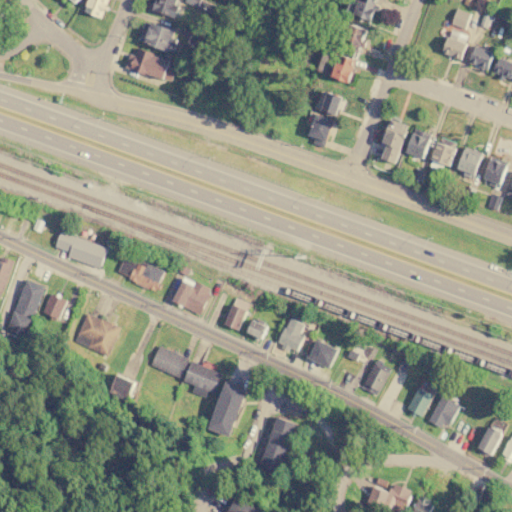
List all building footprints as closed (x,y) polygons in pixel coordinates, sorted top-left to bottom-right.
[(88,0),(108,0),(101,18),(84,11),(88,0)] [(151,0),(177,0),(176,4),(180,6),(177,17),(149,7),(151,0)] [(372,20),(378,4),(374,3),(374,0),(359,0),(358,3),(351,0),(347,11),(372,20)] [(470,12),(456,8),(451,23),(465,28),(470,12)] [(150,22),(145,21),(139,39),(144,41),(150,22)] [(152,22),(176,31),(168,51),(144,42),(152,22)] [(367,29),(350,23),(341,45),(360,52),(365,38),(364,38),(367,29)] [(442,52),(459,59),(469,35),(451,28),(442,52)] [(487,69),(493,51),(475,44),(468,63),(487,69)] [(138,48),(156,55),(155,56),(170,61),(168,67),(178,70),(174,82),(149,74),(148,75),(131,69),(138,48)] [(348,81),(355,60),(324,49),(317,70),(348,81)] [(510,79),(511,73),(511,60),(498,56),(492,73),(510,79)] [(336,114),(341,96),(326,91),(323,102),(317,100),(315,108),(336,114)] [(334,120),(315,113),(306,138),(325,145),(334,120)] [(386,143),(381,157),(395,162),(409,125),(391,118),(382,142),(386,143)] [(432,133),(415,127),(406,151),(423,158),(432,133)] [(457,143),(439,136),(431,158),(449,165),(457,143)] [(474,176),(482,152),(464,146),(456,170),(474,176)] [(482,180),(500,186),(508,162),(490,155),(482,180)] [(497,209),(501,196),(491,193),(487,206),(497,209)] [(67,256),(100,267),(107,246),(60,231),(55,246),(69,251),(67,256)] [(117,272),(155,290),(163,272),(125,254),(117,272)] [(0,298),(12,261),(0,257),(0,298)] [(172,301),(200,314),(212,289),(184,276),(172,301)] [(45,286),(27,278),(6,328),(25,336),(45,286)] [(59,319),(67,300),(50,293),(42,311),(59,319)] [(250,302),(236,296),(224,323),(238,329),(250,302)] [(120,327),(87,312),(74,340),(107,356),(120,327)] [(297,351),(304,334),(300,333),(304,323),(289,317),(278,343),(297,351)] [(247,332),(262,338),(267,325),(252,319),(247,332)] [(329,368),(338,350),(318,339),(308,357),(329,368)] [(150,365),(181,377),(189,357),(158,345),(150,365)] [(361,387),(377,395),(392,367),(375,359),(361,387)] [(194,385),(191,391),(209,398),(220,372),(191,360),(183,381),(194,385)] [(127,397),(134,381),(116,374),(110,390),(127,397)] [(229,436),(247,389),(225,381),(207,428),(229,436)] [(421,416),(432,394),(418,386),(406,408),(421,416)] [(458,403),(441,394),(427,420),(445,429),(458,403)] [(296,422),(276,416),(260,466),(280,472),(296,422)] [(477,446),(490,454),(503,432),(489,425),(477,446)] [(511,435),(502,455),(511,460),(511,435)] [(394,511),(403,511),(412,489),(393,482),(390,491),(373,485),(366,501),(394,511)] [(428,511),(433,499),(418,494),(411,511),(428,511)] [(226,511),(251,511),(254,507),(236,496),(226,511)]
